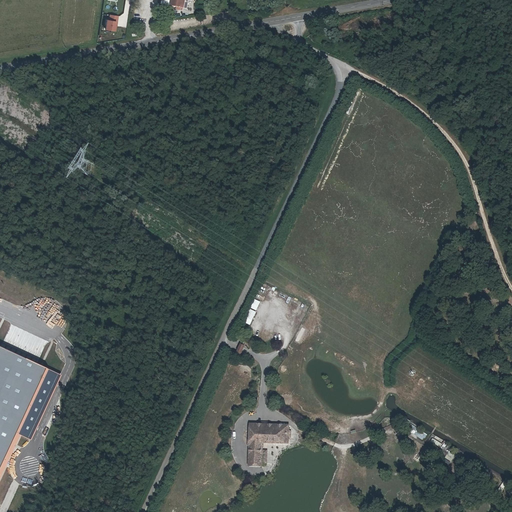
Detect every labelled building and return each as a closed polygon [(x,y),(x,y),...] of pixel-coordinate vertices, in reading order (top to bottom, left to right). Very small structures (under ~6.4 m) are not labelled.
[(172,0),(172,6),(188,9),(188,4),(186,3),(186,0),(172,0)] [(118,16),(110,14),(107,29),(115,31),(118,16)] [(256,300),(252,309),(257,311),(261,302),(256,300)] [(252,310),(246,324),(251,326),(257,312),(252,310)] [(0,488),(54,372),(0,346),(0,488)] [(262,467),(262,463),(262,452),(262,442),(288,442),(288,426),(251,426),(250,467),(262,467)] [(416,431),(414,436),(425,439),(426,433),(416,431)]
